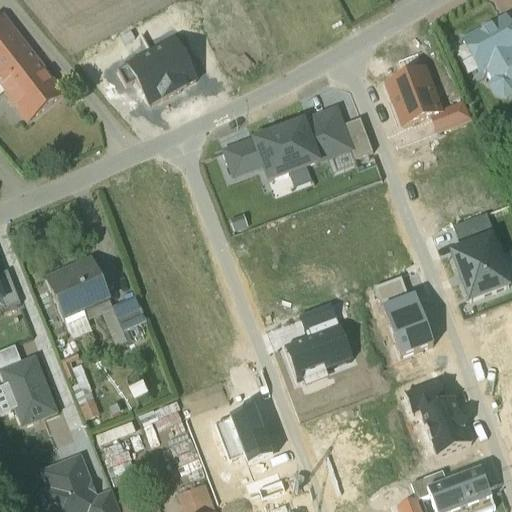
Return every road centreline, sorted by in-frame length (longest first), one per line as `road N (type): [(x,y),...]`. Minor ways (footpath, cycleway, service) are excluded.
road 1 (residential): [(511,484),(347,54)]
road 2 (residential): [(175,141),(317,511)]
road 3 (residential): [(175,141),(347,54)]
road 4 (residential): [(0,220),(175,141)]
